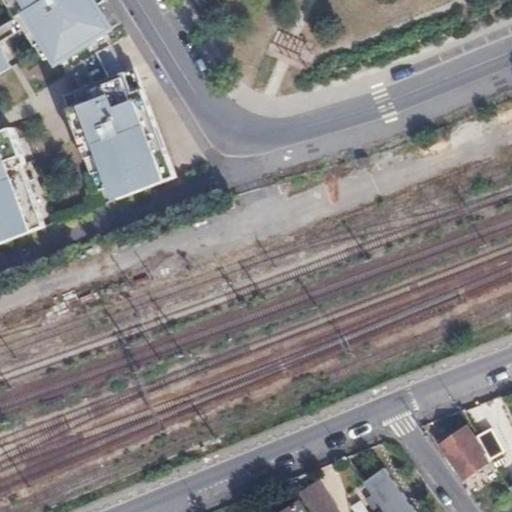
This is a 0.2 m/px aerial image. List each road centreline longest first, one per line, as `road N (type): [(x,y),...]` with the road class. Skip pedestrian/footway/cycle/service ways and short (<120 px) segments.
road 1 (tertiary): [(138,0),(211,109),(247,132),(295,130),(511,53)]
road 2 (tertiary): [(388,405),(130,511)]
road 3 (residential): [(468,511),(388,405)]
road 4 (tertiary): [(511,360),(388,405)]
